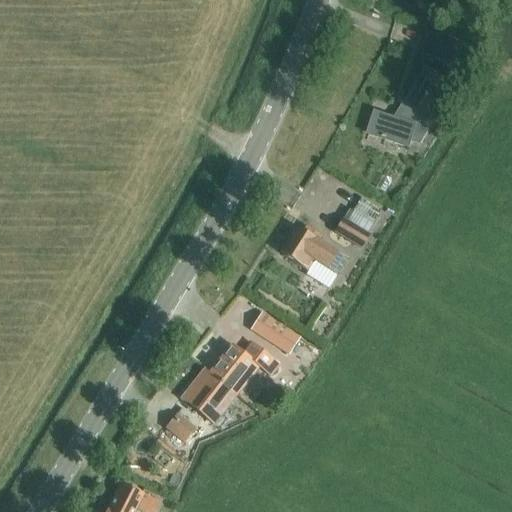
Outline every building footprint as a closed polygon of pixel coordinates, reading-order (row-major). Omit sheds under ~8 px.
[(423,56),(463,69),(470,49),(430,36),(423,56)] [(375,114),(367,137),(408,150),(410,142),(420,146),(455,86),(424,68),(400,109),(405,111),(399,122),(375,114)] [(359,249),(367,236),(373,226),(372,225),(381,211),(360,200),(352,213),(350,212),(344,221),(342,220),(333,234),(359,249)] [(279,255),(306,272),(305,276),(329,291),(348,262),(336,254),(318,243),(321,239),(305,228),(302,233),(296,229),(279,255)] [(261,315),(251,331),(288,355),(298,340),(261,315)] [(232,346),(209,375),(208,375),(231,394),(236,398),(258,369),(270,378),(279,367),(252,343),(243,355),(232,346)] [(208,423),(231,394),(208,375),(209,375),(204,371),(181,401),(208,423)] [(184,445),(195,431),(176,416),(165,430),(184,445)] [(133,511),(136,508),(143,511),(148,511),(153,502),(141,497),(142,496),(121,485),(107,511),(106,511),(133,511)]
